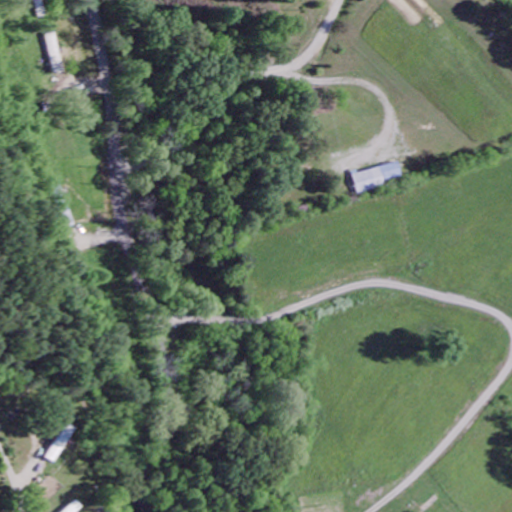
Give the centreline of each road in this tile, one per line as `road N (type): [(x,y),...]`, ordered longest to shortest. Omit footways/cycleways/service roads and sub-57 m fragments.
road 1 (residential): [(153,324),(302,307),(386,286),(502,314),(511,329),(472,421),(375,511)]
road 2 (residential): [(104,511),(160,447),(169,404),(115,195),(109,93),(90,0)]
